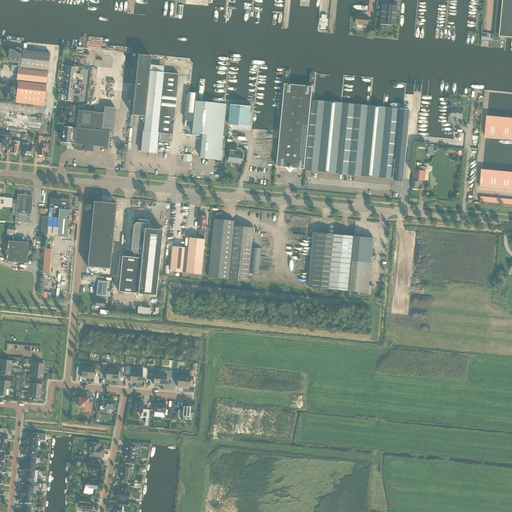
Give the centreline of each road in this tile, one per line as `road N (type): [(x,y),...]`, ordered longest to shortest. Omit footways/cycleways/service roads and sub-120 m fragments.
road 1 (tertiary): [(409,212),(84,182)]
road 2 (residential): [(394,383),(382,500),(211,483)]
road 3 (residential): [(394,383),(223,366),(219,400)]
road 4 (residential): [(409,212),(394,383)]
road 5 (residential): [(126,390),(101,511)]
road 6 (residential): [(74,303),(84,182)]
